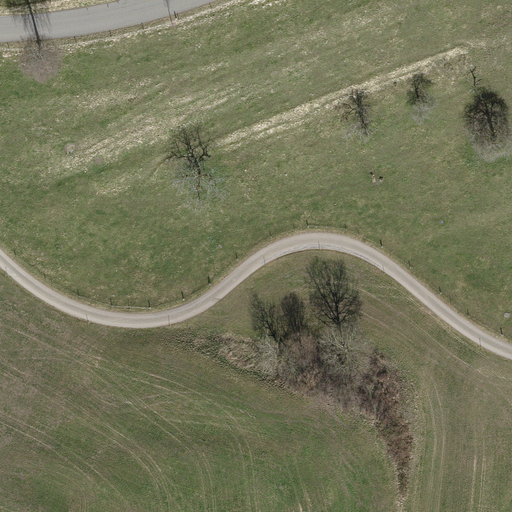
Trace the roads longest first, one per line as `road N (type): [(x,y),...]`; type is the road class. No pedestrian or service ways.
road 1 (track): [(511,356),(366,255),(331,242),(258,262),(199,308),(157,323),(105,321),(58,305),(0,261)]
road 2 (unclassified): [(0,33),(84,24),(172,0)]
